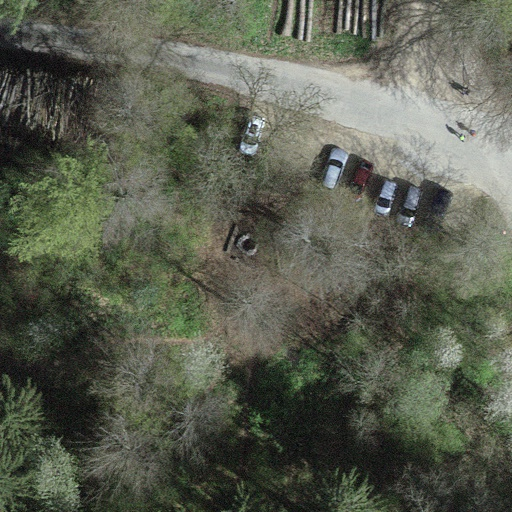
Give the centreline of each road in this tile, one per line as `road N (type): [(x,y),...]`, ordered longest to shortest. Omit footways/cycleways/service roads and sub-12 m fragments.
road 1 (residential): [(511,155),(303,88),(0,27)]
road 2 (track): [(407,0),(430,127)]
